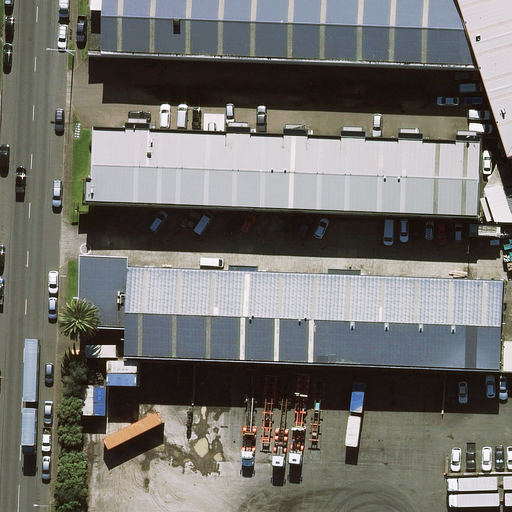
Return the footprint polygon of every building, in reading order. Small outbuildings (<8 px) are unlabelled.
[(458,0),(104,0),(103,52),(477,62),(458,0)] [(511,0),(459,0),(508,152),(511,150),(511,0)] [(83,201),(483,212),(485,139),(85,128),(83,201)] [(511,179),(504,158),(486,189),(494,221),(511,218),(511,179)] [(507,282),(124,271),(121,354),(505,364),(507,282)]
